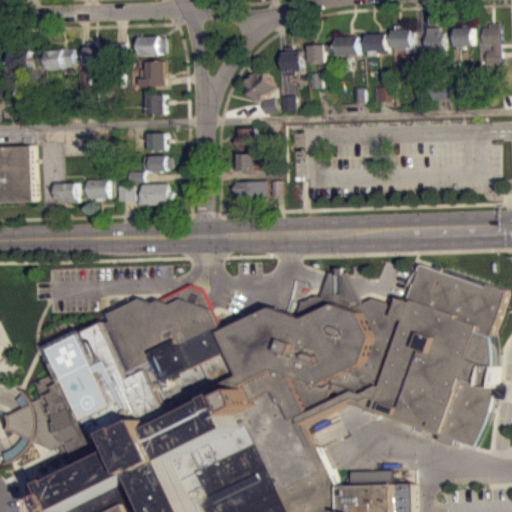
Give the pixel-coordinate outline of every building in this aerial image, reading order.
[(485,27),(492,27),(492,23),(503,22),(505,63),(489,63),(489,50),(497,50),(496,43),(486,44),(485,27)] [(460,27),(465,27),(465,24),(472,24),(472,27),(478,27),(478,44),(469,44),(469,47),(460,47),(460,27)] [(430,25),(431,56),(450,55),(449,31),(443,31),(443,25),(430,25)] [(398,30),(418,29),(419,50),(412,51),(412,49),(407,49),(407,46),(398,47),(398,30)] [(370,34),(371,49),(391,48),(391,43),(393,43),(392,33),(370,34)] [(143,54),(164,53),(164,52),(170,51),(169,36),(164,37),(164,35),(143,36),(143,54)] [(342,35),(364,35),(364,53),(343,54),(342,35)] [(89,46),(91,66),(111,64),(109,44),(101,45),(100,40),(91,41),(91,45),(89,46)] [(116,42),(116,58),(130,57),(130,42),(122,42),(116,42)] [(313,44),(314,61),(330,60),(330,51),(335,51),(334,43),(313,44)] [(50,49),(51,68),(69,67),(69,64),(80,63),(79,47),(50,49)] [(13,51),(14,68),(23,68),(24,73),(36,72),(35,49),(13,51)] [(288,50),(288,73),(299,72),(299,69),(308,69),(307,49),(288,50)] [(152,60),(171,60),(171,77),(170,77),(170,81),(170,84),(146,85),(145,68),(152,68),(152,60)] [(413,63),(414,79),(423,79),(423,63),(413,63)] [(260,100),(280,85),(265,67),(253,76),(254,78),(247,83),(260,100)] [(92,69),(86,69),(83,69),(84,83),(92,83),(92,69)] [(314,72),(315,86),(319,86),(325,86),(325,71),(314,72)] [(435,99),(444,98),(454,98),(453,81),(434,82),(435,99)] [(378,86),(378,100),(388,100),(395,100),(395,85),(378,86)] [(3,100),(19,99),(18,86),(7,86),(3,87),(3,100)] [(357,87),(358,101),(363,101),(367,101),(367,86),(357,87)] [(87,108),(95,108),(103,108),(102,92),(87,92),(87,108)] [(154,94),(172,93),(172,113),(154,113),(154,94)] [(435,105),(453,106),(453,94),(435,93),(435,105)] [(286,95),(291,95),(299,94),(300,109),(287,110),(286,95)] [(265,100),(267,107),(269,114),(282,110),(279,96),(265,100)] [(66,97),(83,97),(83,114),(74,114),(66,114),(66,97)] [(266,107),(269,120),(283,117),(279,104),(266,107)] [(261,126),(262,146),(250,147),(250,148),(241,149),(241,132),(244,132),(244,127),(261,126)] [(154,150),(172,150),(172,132),(154,132),(154,134),(149,134),(149,140),(154,140),(154,150)] [(0,145),(0,201),(40,200),(38,144),(0,145)] [(243,152),(244,169),(261,169),(260,152),(243,152)] [(149,155),(149,169),(157,169),(157,170),(174,170),(174,168),(178,168),(178,156),(173,156),(173,154),(149,155)] [(271,173),(272,176),(286,175),(285,167),(271,168),(271,173)] [(132,171),(148,170),(148,176),(149,180),(133,181),(132,171)] [(284,173),(271,173),(272,183),(284,183),(284,173)] [(148,188),(148,178),(134,177),(133,188),(148,188)] [(91,178),(91,197),(99,197),(99,200),(106,200),(105,197),(112,196),(112,178),(91,178)] [(240,181),(271,180),(272,201),(240,202),(240,181)] [(276,180),(276,194),(281,194),(286,194),(286,180),(276,180)] [(60,182),(61,202),(82,201),(81,181),(60,182)] [(143,203),(154,203),(154,204),(166,204),(166,202),(179,202),(179,195),(175,195),(175,183),(148,183),(148,194),(143,194),(143,203)] [(122,200),(131,199),(139,199),(138,184),(121,185),(122,200)] [(44,511),(45,474),(73,458),(65,444),(57,448),(33,438),(25,434),(13,428),(14,423),(14,419),(13,415),(24,409),(33,404),(49,396),(42,381),(65,370),(55,346),(117,317),(114,309),(136,298),(141,299),(148,296),(159,301),(164,298),(196,283),(212,287),(232,330),(284,305),(305,311),(309,300),(322,294),(327,295),(336,271),(354,270),(367,295),(369,299),(379,296),(403,306),(406,295),(415,297),(427,262),(436,266),(511,291),(498,333),(501,335),(504,352),(504,375),(498,406),(490,430),(482,444),(454,435),(356,401),(310,424),(321,445),(326,446),(344,485),(356,484),(356,470),(398,469),(398,481),(419,480),(419,511),(44,511)]
